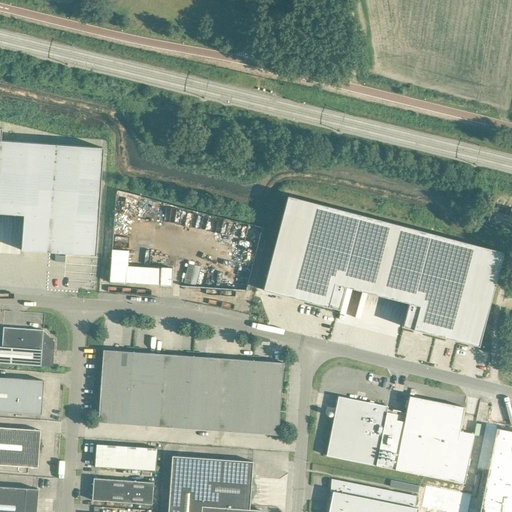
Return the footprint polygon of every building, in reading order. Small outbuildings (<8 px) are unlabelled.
[(0,213),(23,215),(21,250),(95,255),(103,148),(1,140),(1,128),(0,128),(0,213)] [(511,193),(496,189),(493,200),(511,205),(511,193)] [(287,196),(262,290),(339,310),(345,287),(376,295),(395,224),(287,196)] [(511,207),(493,203),(489,221),(511,226),(511,207)] [(228,249),(252,253),(257,225),(233,221),(228,249)] [(395,224),(376,295),(408,303),(402,326),(478,346),(503,252),(395,224)] [(128,251),(112,249),(110,282),(126,283),(126,282),(159,284),(159,285),(172,286),(173,268),(160,268),(160,269),(127,266),(128,251)] [(0,362),(52,366),(54,341),(43,331),(43,330),(3,327),(2,347),(0,346),(0,362)] [(103,350),(100,386),(130,388),(133,352),(103,350)] [(130,388),(160,390),(163,354),(133,352),(130,388)] [(160,390),(190,392),(193,356),(163,354),(160,390)] [(190,392),(221,395),(223,358),(193,356),(190,392)] [(221,395),(251,397),(253,360),(223,358),(221,395)] [(253,360),(251,397),(281,399),(283,362),(253,360)] [(0,411),(41,414),(43,380),(0,377),(0,411)] [(98,422),(128,424),(130,388),(100,386),(98,422)] [(128,424),(158,427),(160,390),(130,388),(128,424)] [(158,427),(188,429),(190,392),(160,390),(158,427)] [(188,429),(218,431),(221,395),(190,392),(188,429)] [(218,431),(248,433),(251,397),(221,395),(218,431)] [(326,455),(375,465),(463,483),(473,434),(459,431),(464,407),(409,396),(406,413),(400,412),(401,411),(392,409),(392,410),(387,409),(387,406),(375,404),(375,403),(367,402),(338,396),(326,455)] [(251,397),(248,433),(278,435),(281,399),(251,397)] [(42,442),(39,442),(40,430),(0,427),(0,464),(37,467),(39,450),(41,450),(42,442)] [(511,511),(511,431),(496,428),(480,506),(510,511),(511,511)] [(96,444),(95,467),(155,471),(157,448),(96,444)] [(172,456),(169,493),(250,499),(252,461),(172,456)] [(92,499),(92,500),(152,504),(153,482),(93,478),(93,479),(94,480),(93,499),(92,499)] [(330,498),(327,511),(417,511),(418,508),(415,508),(417,496),(331,479),(330,492),(332,492),(331,498),(330,498)] [(38,489),(0,486),(0,511),(34,511),(35,509),(24,509),(26,489),(38,490),(38,489)] [(250,499),(169,493),(167,511),(260,511),(261,510),(249,509),(250,499)]
